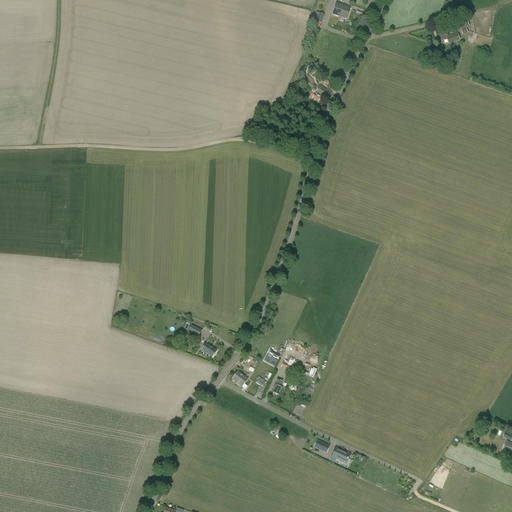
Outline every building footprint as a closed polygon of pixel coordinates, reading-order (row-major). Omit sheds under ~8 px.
[(332,14),(339,17),(341,11),(340,10),(342,5),(336,3),(332,14)] [(350,8),(342,5),(340,10),(341,11),(339,17),(346,19),(350,8)] [(316,22),(321,24),(324,15),(319,13),(316,22)] [(457,31),(464,28),(470,26),(468,20),(455,25),(457,31)] [(449,43),(455,41),(460,39),(458,34),(449,37),(446,28),(435,32),(439,41),(447,38),(449,43)] [(320,73),(318,71),(313,64),(307,68),(312,75),(313,74),(315,77),(320,73)] [(317,78),(320,84),(325,81),(322,75),(317,78)] [(319,86),(317,90),(314,88),(309,97),(318,102),(321,97),(323,99),(328,90),(319,86)] [(202,331),(193,326),(190,325),(187,330),(190,332),(199,336),(202,331)] [(211,358),(217,351),(206,343),(201,351),(211,358)] [(278,361),(267,355),(266,358),(276,364),(278,361)] [(293,373),(296,365),(293,364),(292,366),(283,362),(281,368),(293,373)] [(242,387),(248,380),(238,372),(232,380),(242,387)] [(258,379),(256,382),(264,388),(267,383),(264,381),(265,379),(261,376),(260,377),(259,377),(257,379),(258,379)] [(280,388),(283,382),(279,381),(276,386),(275,385),(273,388),(274,389),(272,393),(278,395),(282,389),(280,388)] [(511,454),(511,453),(511,443),(506,441),(502,449),(511,454)] [(334,462),(336,459),(346,463),(350,455),(336,448),(330,461),(334,462)]
